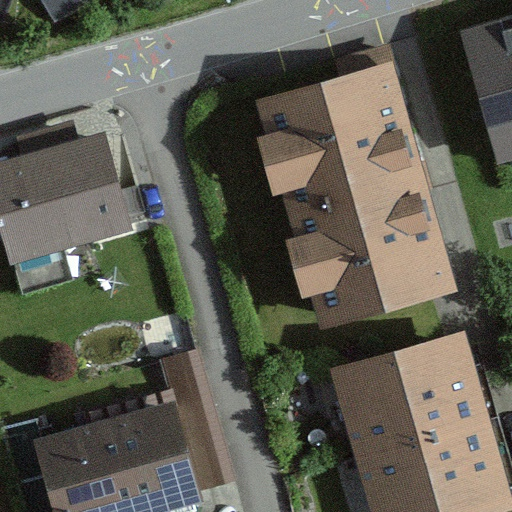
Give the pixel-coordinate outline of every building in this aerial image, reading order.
[(511,28),(471,40),(503,155),(511,152),(511,28)] [(331,315),(442,284),(382,72),(271,103),(331,315)] [(29,160),(0,168),(0,212),(12,254),(126,221),(103,139),(69,149),(63,128),(23,140),(29,160)] [(347,372),(369,451),(475,421),(453,342),(347,372)] [(169,407),(42,443),(61,511),(120,511),(117,500),(190,479),(169,407)] [(475,421),(369,451),(386,511),(455,511),(498,500),(491,475),(475,421)]
